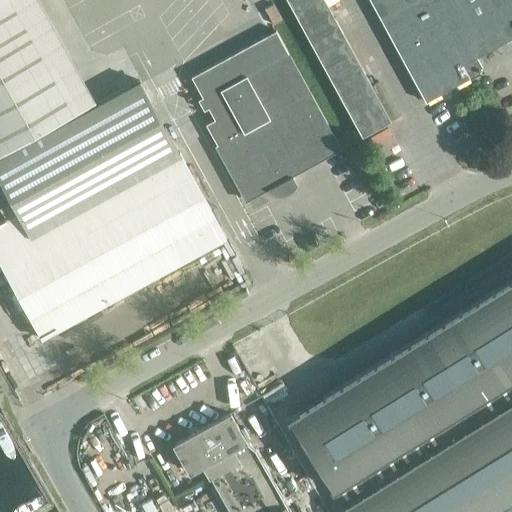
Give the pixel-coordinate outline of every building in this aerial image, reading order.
[(79,109),(19,0),(0,0),(0,180),(16,211),(0,219),(0,263),(41,337),(224,235),(176,149),(175,150),(135,78),(79,109)] [(287,0),(360,134),(387,119),(322,0),(287,0)] [(511,0),(367,0),(423,100),(467,75),(461,64),(511,35),(511,0)] [(263,9),(272,25),(280,20),(271,5),(263,9)] [(291,177),(289,174),(337,147),(272,30),(189,76),(213,119),(203,124),(215,145),(213,146),(242,199),(265,187),(272,195),(291,177)] [(387,141),(403,134),(395,117),(379,124),(387,141)] [(511,511),(511,277),(289,418),(347,511),(511,511)] [(229,511),(290,511),(254,447),(243,438),(228,412),(173,443),(189,471),(202,464),(229,511)] [(161,511),(172,511),(159,489),(151,493),(161,511)]
